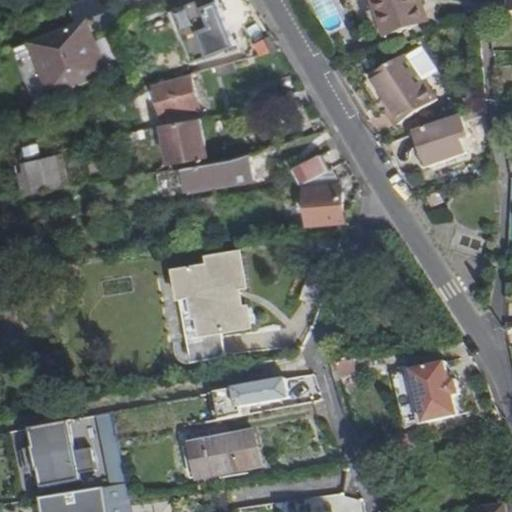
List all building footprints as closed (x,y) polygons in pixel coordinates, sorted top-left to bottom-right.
[(73,0),(76,17),(102,13),(99,0),(73,0)] [(236,44),(218,0),(183,0),(186,6),(172,11),(192,61),(236,44)] [(370,0),(384,36),(426,21),(418,0),(370,0)] [(87,22),(16,50),(35,98),(105,71),(87,22)] [(423,82),(426,80),(439,73),(423,48),(407,58),(423,82)] [(390,106),(388,107),(398,125),(438,101),(426,80),(423,82),(407,58),(406,57),(372,78),(390,106)] [(234,64),(216,68),(218,78),(236,72),(234,64)] [(192,75),(156,85),(165,118),(201,108),(192,75)] [(479,122),(486,120),(484,109),(475,112),(479,122)] [(455,119),(418,132),(431,166),(467,153),(455,119)] [(208,157),(201,120),(164,127),(172,164),(208,157)] [(326,130),(321,120),(315,123),(319,132),(326,130)] [(234,161),(186,168),(189,191),(255,180),(251,155),(234,161)] [(296,171),(304,186),(308,183),(331,171),(323,156),(296,171)] [(62,158),(26,166),(32,192),(68,184),(62,158)] [(342,186),(333,170),(331,171),(308,183),(312,232),(346,230),(342,186)] [(439,192),(426,197),(431,208),(443,203),(439,192)] [(77,199),(79,214),(93,213),(91,197),(77,199)] [(179,271),(181,285),(247,275),(243,252),(211,257),(213,265),(179,271)] [(301,301),(320,308),(333,272),(312,265),(301,301)] [(247,275),(181,285),(184,298),(188,297),(195,296),(201,336),(195,337),(199,361),(230,356),(225,331),(254,327),(250,306),(245,307),(242,288),(249,287),(247,275)] [(195,296),(188,297),(195,337),(201,336),(195,296)] [(358,375),(355,361),(337,364),(340,378),(358,375)] [(405,374),(391,377),(403,431),(418,428),(457,418),(452,399),(458,398),(455,383),(449,385),(444,365),(405,374)] [(298,389),(297,379),(218,393),(222,413),(291,401),(290,391),(298,389)] [(135,434),(129,411),(115,415),(120,438),(135,434)] [(71,421),(36,427),(40,447),(27,449),(31,474),(45,471),(49,491),(100,481),(94,449),(76,451),(71,421)] [(253,434),(193,446),(200,479),(260,466),(253,434)] [(193,446),(188,447),(194,480),(200,479),(193,446)] [(103,491),(49,499),(50,511),(105,511),(105,506),(103,491)] [(335,511),(334,501),(287,508),(287,511),(335,511)]
